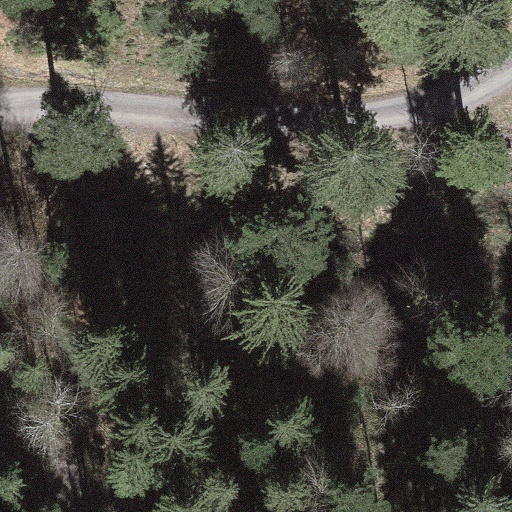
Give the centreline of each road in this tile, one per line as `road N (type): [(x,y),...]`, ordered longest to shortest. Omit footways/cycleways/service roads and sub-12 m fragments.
road 1 (track): [(0,116),(83,111),(384,122),(497,84),(511,71)]
road 2 (track): [(115,511),(0,426)]
